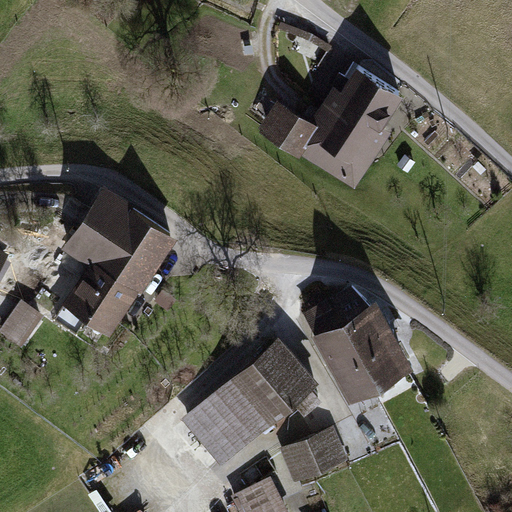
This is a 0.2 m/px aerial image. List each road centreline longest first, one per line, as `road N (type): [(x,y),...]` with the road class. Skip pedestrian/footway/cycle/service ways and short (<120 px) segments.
road 1 (residential): [(511,382),(399,298),(349,272),(213,252),(107,179),(0,177)]
road 2 (track): [(511,166),(307,0)]
road 3 (track): [(282,0),(268,21),(265,61),(276,84),(307,112)]
